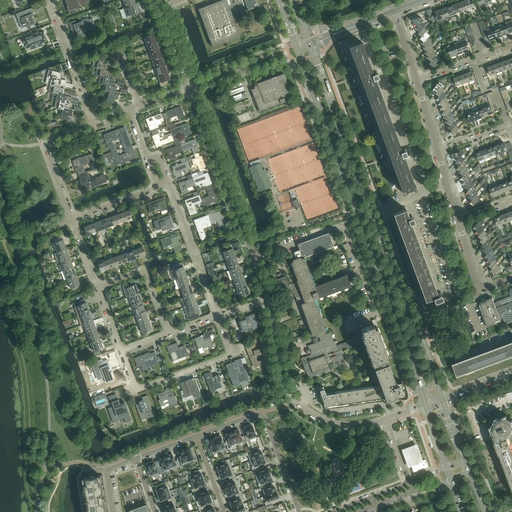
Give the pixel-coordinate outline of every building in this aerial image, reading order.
[(67,0),(71,10),(84,5),(84,6),(91,3),(89,0),(67,0)] [(256,0),(223,0),(199,9),(200,13),(213,47),(240,37),(232,17),(259,7),(256,0)] [(469,12),(468,9),(467,6),(468,5),(466,0),(460,3),(462,8),(461,8),(462,11),(466,10),(467,12),(469,12)] [(472,0),(467,0),(466,0),(468,5),(467,6),(468,9),(472,8),(473,10),(477,9),(475,3),(474,4),(472,0)] [(463,14),(462,11),(461,8),(462,8),(460,3),(454,5),(456,10),(455,10),(456,14),(460,12),(461,15),(463,14)] [(139,13),(136,4),(126,7),(130,17),(139,13)] [(456,14),(455,10),(456,10),(454,5),(448,7),(450,12),(448,13),(450,16),(451,18),(455,17),(457,16),(456,14)] [(451,18),(450,16),(448,13),(450,12),(448,7),(442,9),(443,15),(442,15),(444,18),(448,17),(449,19),(451,18)] [(35,24),(32,14),(35,13),(33,8),(16,14),(18,20),(22,19),(25,27),(35,24)] [(445,21),(444,18),(442,15),(443,15),(442,9),(435,12),(437,17),(436,17),(437,21),(442,19),(443,21),(445,21)] [(415,25),(418,28),(423,23),(425,21),(421,18),(420,17),(413,20),(415,25)] [(75,21),(69,23),(75,39),(78,38),(79,39),(87,36),(85,32),(86,32),(86,31),(96,27),(93,18),(88,19),(88,18),(81,21),(82,22),(76,24),(75,21)] [(427,26),(423,23),(418,28),(417,30),(420,33),(425,28),(427,26)] [(503,37),(509,34),(507,29),(508,29),(507,26),(502,27),(502,25),(500,25),(501,28),(502,31),(501,31),(503,37)] [(497,39),(503,37),(501,31),(502,31),(501,28),(496,29),(495,27),(494,28),(495,30),(496,33),(495,34),(497,39)] [(420,33),(418,35),(422,38),(427,32),(427,33),(429,31),(425,28),(420,33)] [(496,33),(495,30),(490,32),(489,29),(487,30),(488,32),(482,34),(484,37),(488,36),(490,41),(497,39),(495,34),(496,33)] [(23,39),(25,44),(27,48),(27,49),(32,47),(32,46),(41,43),(46,41),(45,37),(45,36),(45,37),(45,36),(43,31),(43,32),(39,33),(39,32),(34,34),(34,35),(33,35),(32,34),(29,35),(29,34),(24,36),(25,38),(23,39)] [(430,35),(427,33),(427,32),(422,38),(420,40),(424,43),(428,37),(429,37),(430,35)] [(144,38),(147,46),(156,42),(154,35),(144,38)] [(424,43),(422,45),(426,48),(430,42),(432,40),(429,37),(428,37),(424,43)] [(459,38),(460,42),(463,48),(462,48),(463,53),(469,51),(468,45),(469,45),(468,42),(463,43),(461,37),(459,38)] [(159,49),(156,42),(147,46),(150,53),(159,49)] [(416,188),(414,183),(413,183),(405,161),(403,157),(407,155),(405,150),(401,152),(375,80),(378,78),(376,74),(373,75),(363,48),(364,47),(362,42),(349,47),(349,48),(350,48),(363,84),(394,166),(403,192),(403,193),(416,188)] [(434,45),(430,42),(426,48),(424,50),(427,53),(432,47),(434,45)] [(457,55),(463,53),(462,48),(463,48),(460,42),(454,44),(455,46),(456,50),(455,50),(457,55)] [(456,50),(455,46),(451,48),(450,45),(448,46),(450,52),(449,52),(451,57),(457,55),(455,50),(456,50)] [(427,53),(425,55),(429,58),(434,52),(436,50),(432,47),(427,53)] [(152,61),(162,57),(159,49),(150,53),(152,61)] [(438,55),(434,52),(429,58),(427,60),(431,62),(431,63),(436,57),(438,55)] [(93,67),(96,68),(101,69),(102,67),(106,68),(106,67),(106,66),(107,66),(107,64),(106,63),(106,61),(107,61),(107,59),(114,61),(115,56),(107,55),(107,56),(96,53),(93,67)] [(165,65),(162,57),(152,61),(155,68),(165,65)] [(431,63),(431,62),(429,64),(433,68),(435,65),(437,66),(439,64),(437,62),(439,60),(436,57),(431,63)] [(500,63),(503,72),(509,69),(506,61),(500,63)] [(500,63),(494,65),(497,74),(503,72),(500,63)] [(158,76),(167,72),(165,65),(155,68),(158,76)] [(491,76),(497,74),(494,65),(488,68),(491,76)] [(110,69),(106,68),(102,67),(101,69),(96,68),(97,68),(95,75),(99,76),(104,77),(105,77),(105,75),(110,76),(111,74),(110,74),(110,71),(109,71),(110,70),(110,69)] [(55,84),(61,85),(61,83),(60,83),(61,81),(60,80),(60,78),(62,73),(49,70),(48,78),(46,84),(50,85),(54,87),(54,86),(55,87),(55,84)] [(170,80),(167,72),(158,76),(161,83),(160,83),(161,87),(168,84),(167,81),(170,80)] [(466,74),(469,82),(474,80),(475,82),(477,81),(474,72),(472,73),(472,72),(466,74)] [(283,74),(257,84),(258,85),(254,87),(255,88),(251,89),(259,111),(289,101),(288,97),(291,96),(283,74)] [(466,74),(460,76),(463,84),(469,82),(466,74)] [(102,84),(107,85),(107,84),(107,85),(108,82),(113,84),(114,82),(113,82),(112,82),(113,79),(112,79),(113,77),(110,76),(105,75),(105,77),(104,77),(99,76),(100,76),(99,83),(102,84)] [(457,87),(463,84),(460,76),(454,78),(457,87)] [(116,84),(113,84),(108,82),(107,85),(107,84),(107,85),(105,92),(109,93),(110,92),(111,90),(116,91),(116,89),(115,89),(116,87),(115,87),(116,84)] [(442,87),(444,85),(440,82),(434,90),(437,93),(442,87)] [(63,86),(61,85),(55,84),(55,87),(54,86),(54,87),(50,85),(48,92),(53,93),(57,94),(58,94),(59,92),(66,94),(75,96),(76,92),(67,90),(67,91),(64,91),(63,91),(64,88),(63,88),(63,86)] [(242,85),(232,87),(235,103),(246,101),(244,90),(243,90),(242,85)] [(437,93),(435,95),(439,98),(444,92),(446,90),(442,87),(437,93)] [(110,92),(109,93),(108,99),(107,98),(106,102),(112,104),(113,100),(114,101),(114,100),(114,98),(118,99),(118,96),(117,96),(118,95),(118,94),(120,95),(118,94),(119,92),(116,91),(111,90),(110,92)] [(61,100),(67,101),(67,99),(66,99),(67,96),(66,96),(66,94),(59,92),(58,94),(57,94),(53,93),(51,100),(56,101),(55,101),(56,101),(60,102),(61,102),(61,100)] [(447,95),(444,92),(439,98),(437,100),(441,102),(441,103),(446,97),(447,95)] [(441,103),(441,102),(439,104),(442,107),(443,107),(447,102),(448,102),(449,100),(446,97),(441,103)] [(60,102),(56,101),(54,107),(58,109),(63,110),(63,109),(64,110),(64,107),(69,108),(70,106),(70,107),(69,106),(70,104),(68,104),(69,101),(67,101),(61,100),(61,102),(60,102)] [(451,105),(448,102),(447,102),(443,107),(442,107),(441,109),(444,112),(449,106),(449,107),(451,105)] [(444,112),(442,114),(446,117),(451,111),(451,112),(453,110),(449,107),(449,106),(444,112)] [(493,110),(492,108),(491,106),(485,108),(488,116),(494,114),(493,110)] [(63,109),(63,110),(61,116),(60,116),(59,119),(66,121),(67,118),(68,115),(71,116),(72,114),(73,114),(73,112),(69,111),(69,108),(64,107),(64,110),(63,109)] [(164,114),(166,120),(168,126),(172,125),(169,119),(177,116),(179,120),(185,118),(181,107),(166,112),(166,113),(164,114)] [(482,118),(488,116),(485,108),(479,110),(482,118)] [(476,120),(482,118),(479,110),(473,112),(476,120)] [(455,114),(451,112),(451,111),(446,117),(444,119),(448,122),(453,116),(455,114)] [(470,122),(476,120),(473,112),(467,114),(470,122)] [(157,128),(156,128),(155,124),(166,120),(164,114),(161,115),(161,114),(146,119),(150,131),(151,130),(151,132),(157,130),(157,128)] [(448,122),(446,124),(449,127),(450,127),(455,121),(457,119),(453,116),(448,122)] [(458,124),(455,121),(450,127),(449,127),(448,129),(451,132),(456,126),(457,126),(458,124)] [(175,124),(172,125),(168,126),(171,134),(172,137),(183,133),(185,137),(191,134),(187,123),(176,127),(175,124)] [(461,134),(458,131),(460,129),(457,126),(456,126),(451,132),(450,134),(453,137),(454,136),(456,137),(461,135),(462,135),(462,134),(461,134)] [(124,149),(132,146),(125,128),(118,130),(104,135),(105,139),(106,139),(107,143),(109,149),(110,148),(110,149),(114,148),(115,150),(117,150),(116,146),(114,146),(112,141),(120,138),(124,149)] [(158,134),(157,130),(151,132),(153,136),(152,136),(156,147),(174,141),(172,137),(171,134),(160,138),(158,134)] [(184,139),(179,141),(183,152),(192,149),(194,153),(200,150),(196,139),(186,143),(184,139)] [(183,152),(179,141),(174,143),(176,146),(166,150),(170,161),(176,159),(175,155),(183,152)] [(506,147),(505,144),(505,143),(499,145),(502,153),(507,151),(508,151),(507,150),(506,147)] [(502,153),(499,145),(493,147),(496,155),(502,153)] [(132,146),(124,149),(126,153),(119,156),(117,150),(115,150),(115,151),(111,153),(112,154),(111,154),(112,159),(113,159),(115,165),(121,163),(127,161),(130,160),(128,153),(134,151),(132,146)] [(496,155),(493,147),(487,149),(490,157),(496,155)] [(490,157),(487,149),(482,151),(485,159),(490,157)] [(457,153),(456,153),(452,155),(454,159),(457,162),(462,156),(462,157),(464,155),(460,151),(458,154),(458,153),(457,153)] [(485,159),(482,151),(476,153),(479,161),(485,159)] [(191,156),(186,158),(190,169),(198,165),(201,171),(205,170),(205,168),(206,167),(202,156),(199,157),(198,153),(194,155),(196,158),(192,159),(191,156)] [(93,170),(97,168),(92,154),(89,155),(73,161),(77,173),(78,172),(79,175),(86,172),(85,172),(83,165),(90,163),(93,170)] [(466,160),(462,157),(462,156),(457,162),(455,164),(459,167),(464,161),(466,160)] [(181,172),(190,169),(186,158),(180,160),(182,163),(172,167),(176,178),(182,176),(181,172)] [(459,167),(457,169),(461,172),(466,166),(468,164),(464,161),(459,167)] [(262,164),(250,168),(255,181),(255,180),(259,191),(272,187),(268,176),(267,176),(264,170),(265,170),(264,169),(262,164)] [(469,169),(466,166),(461,172),(459,174),(463,177),(468,171),(469,169)] [(104,174),(100,176),(90,180),(87,171),(85,172),(86,172),(79,175),(80,179),(79,179),(84,190),(102,184),(107,182),(104,174)] [(463,177),(461,179),(464,182),(465,182),(469,176),(470,176),(471,174),(468,171),(463,177)] [(197,173),(192,175),(196,186),(205,182),(206,186),(206,187),(206,188),(212,186),(211,184),(212,184),(208,173),(198,176),(197,173)] [(196,186),(192,175),(187,176),(188,180),(178,184),(183,195),(189,193),(187,189),(196,186)] [(473,179),(470,176),(469,176),(465,182),(464,182),(463,184),(466,186),(466,187),(471,181),(473,179)] [(466,187),(466,186),(464,188),(468,191),(468,192),(473,186),(475,184),(471,181),(466,187)] [(501,185),(504,192),(510,190),(507,183),(501,185)] [(495,187),(498,194),(504,192),(501,185),(495,187)] [(207,192),(208,192),(209,196),(201,199),(202,202),(204,206),(218,201),(214,189),(213,190),(212,186),(206,188),(207,192)] [(477,189),(473,186),(468,192),(468,191),(466,193),(470,196),(475,191),(477,189)] [(498,194),(495,187),(489,189),(492,197),(498,194)] [(201,199),(198,191),(193,193),(194,197),(185,200),(190,215),(196,213),(193,206),(202,202),(201,199)] [(468,198),(472,201),(477,195),(477,196),(479,194),(475,191),(470,196),(468,198)] [(480,198),(477,196),(477,195),(472,201),(470,203),(474,206),(476,204),(477,205),(482,203),(480,198)] [(163,198),(147,204),(150,213),(155,211),(155,212),(160,210),(161,212),(162,215),(168,213),(167,210),(163,198)] [(300,206),(297,199),(291,200),(294,208),(300,206)] [(408,218),(407,214),(405,210),(406,209),(393,213),(393,214),(394,214),(426,299),(425,300),(433,298),(434,302),(442,299),(440,294),(437,295),(410,223),(414,222),(412,217),(408,218)] [(120,214),(124,224),(126,223),(125,221),(132,219),(129,210),(120,214)] [(211,224),(217,222),(221,232),(229,229),(222,210),(214,213),(208,216),(211,224)] [(507,213),(501,215),(504,224),(510,222),(507,213)] [(124,224),(120,214),(111,217),(114,227),(117,226),(116,225),(123,222),(123,224),(124,224)] [(169,215),(153,221),(157,230),(161,229),(160,226),(165,224),(167,230),(174,227),(169,215)] [(211,224),(208,216),(208,215),(194,220),(201,239),(206,237),(201,224),(206,222),(208,227),(212,226),(211,224)] [(498,226),(504,224),(501,215),(495,218),(498,226)] [(114,227),(111,217),(102,220),(106,230),(108,229),(107,228),(114,226),(114,227)] [(106,230),(102,220),(93,224),(97,233),(99,233),(98,231),(105,229),(105,230),(106,230)] [(482,225),(484,223),(480,220),(474,228),(477,231),(482,225)] [(97,233),(93,224),(84,227),(87,237),(90,236),(89,235),(96,232),(96,234),(97,233)] [(477,231),(476,233),(479,236),(484,230),(486,228),(482,225),(477,231)] [(488,233),(484,230),(479,236),(477,238),(481,240),(481,241),(486,235),(488,233)] [(301,305),(313,337),(316,335),(317,337),(319,336),(321,341),(308,346),(309,350),(306,349),(306,353),(311,353),(311,355),(301,359),(303,364),(304,363),(309,376),(325,371),(325,372),(330,370),(328,363),(343,358),(343,359),(344,358),(340,350),(364,341),(373,365),(380,362),(379,359),(382,358),(383,360),(385,359),(387,359),(386,356),(388,355),(377,327),(374,328),(373,325),(361,329),(363,335),(362,336),(336,346),(334,341),(334,342),(330,332),(325,334),(324,332),(326,331),(315,301),(352,287),(347,275),(315,286),(305,258),(303,259),(303,258),(334,247),(329,233),(298,244),(300,250),(294,252),(296,259),(292,260),(293,262),(291,263),(298,280),(297,281),(302,295),(299,296),(292,284),(289,285),(287,276),(275,280),(281,292),(290,289),(290,288),(291,288),(296,297),(298,305),(301,305)] [(176,234),(160,240),(163,248),(168,247),(168,246),(173,244),(174,248),(173,248),(175,253),(182,250),(176,234)] [(481,241),(481,240),(479,242),(483,245),(488,240),(490,238),(486,235),(481,241)] [(54,243),(54,244),(53,244),(55,250),(56,250),(57,253),(67,249),(63,240),(54,243)] [(491,243),(488,240),(483,245),(481,247),(485,250),(490,245),(491,243)] [(485,250),(483,252),(486,255),(491,249),(492,250),(493,248),(490,245),(485,250)] [(133,249),(137,259),(146,256),(142,246),(140,246),(140,248),(134,250),(133,249)] [(70,258),(67,249),(57,253),(61,262),(70,258)] [(128,262),(137,259),(133,249),(131,250),(131,251),(125,254),(124,252),(128,262)] [(227,261),(236,258),(233,249),(223,252),(227,261)] [(495,253),(492,250),(491,249),(486,255),(485,257),(488,260),(493,254),(493,255),(495,253)] [(115,256),(119,265),(128,262),(124,252),(122,253),(122,255),(116,257),(115,255),(115,256)] [(488,260),(486,262),(490,265),(495,259),(497,257),(493,255),(493,254),(488,260)] [(110,269),(119,265),(115,256),(113,256),(113,258),(107,260),(106,259),(110,269)] [(73,267),(70,258),(61,262),(64,270),(73,267)] [(227,261),(230,270),(239,267),(236,258),(227,261)] [(110,269),(106,259),(104,260),(104,261),(98,264),(101,272),(110,269)] [(499,262),(495,259),(490,265),(488,267),(492,270),(497,264),(499,262)] [(492,270),(490,272),(494,275),(496,273),(497,274),(502,272),(500,267),(497,264),(492,270)] [(77,276),(73,267),(64,270),(67,280),(77,276)] [(177,279),(187,276),(183,267),(174,270),(177,279)] [(243,276),(239,267),(230,270),(233,279),(243,276)] [(80,285),(77,276),(67,280),(71,289),(80,285)] [(187,276),(177,279),(181,288),(190,285),(187,276)] [(246,285),(243,276),(233,279),(237,288),(246,285)] [(127,298),(129,297),(139,294),(135,285),(133,286),(132,283),(122,286),(127,298)] [(193,294),(190,285),(181,288),(184,297),(193,294)] [(246,285),(237,288),(236,289),(238,295),(239,294),(240,297),(249,294),(246,285)] [(492,298),(485,300),(478,303),(487,327),(501,322),(500,320),(503,319),(505,325),(511,322),(511,291),(511,292),(511,293),(511,296),(497,301),(497,303),(494,304),(492,298)] [(139,294),(129,297),(130,302),(131,302),(133,306),(142,303),(139,294)] [(193,294),(184,297),(182,298),(185,307),(188,306),(197,303),(193,294)] [(77,306),(77,307),(79,313),(79,312),(81,315),(90,312),(86,303),(77,306)] [(142,303),(133,306),(132,306),(134,311),(135,311),(136,315),(146,312),(142,303)] [(197,303),(188,306),(191,316),(200,312),(197,303)] [(93,321),(90,312),(81,315),(78,316),(81,325),(84,324),(93,321)] [(149,321),(146,312),(136,315),(135,316),(137,320),(138,320),(140,324),(149,321)] [(246,319),(239,322),(242,331),(249,328),(250,331),(259,328),(257,324),(256,321),(257,320),(254,315),(246,318),(246,319)] [(87,333),(96,330),(93,321),(84,324),(87,333)] [(152,330),(149,321),(140,324),(143,333),(152,330)] [(100,339),(96,330),(87,333),(90,342),(100,339)] [(201,336),(195,338),(195,339),(196,342),(198,349),(203,347),(202,346),(207,344),(209,349),(214,347),(211,339),(210,336),(214,335),(212,330),(204,333),(205,336),(203,336),(202,335),(201,336)] [(100,339),(90,342),(94,351),(103,348),(100,339)] [(254,348),(252,342),(245,344),(248,355),(253,353),(251,349),(254,348)] [(511,342),(453,365),(457,376),(511,356),(511,342)] [(170,353),(171,357),(172,359),(171,359),(172,360),(173,363),(174,363),(173,361),(178,359),(179,359),(182,358),(181,357),(185,355),(186,357),(189,356),(185,345),(185,346),(182,347),(182,349),(182,348),(181,349),(179,350),(177,343),(169,346),(172,353),(170,353)] [(258,366),(258,367),(263,365),(264,364),(263,361),(268,359),(263,347),(253,351),(255,355),(250,357),(253,366),(256,365),(256,367),(258,366)] [(143,355),(135,358),(136,362),(140,360),(141,360),(142,365),(141,365),(143,369),(150,367),(149,363),(157,360),(158,361),(155,352),(145,356),(146,357),(144,358),(143,355)] [(231,376),(233,375),(236,374),(239,383),(248,379),(241,358),(235,361),(235,360),(234,360),(235,362),(227,365),(231,376)] [(320,392),(319,392),(323,405),(327,404),(328,407),(382,399),(381,397),(384,396),(385,398),(387,402),(399,398),(398,395),(399,395),(400,394),(400,393),(401,393),(401,392),(400,391),(399,388),(402,386),(401,381),(395,382),(389,364),(387,365),(385,359),(383,360),(382,358),(379,359),(380,362),(373,365),(380,385),(325,393),(323,386),(319,388),(320,392)] [(108,365),(107,361),(106,360),(99,363),(100,368),(95,370),(96,370),(97,371),(97,373),(99,374),(101,374),(103,374),(106,382),(113,380),(112,375),(113,374),(112,372),(111,372),(108,365)] [(211,372),(204,374),(211,391),(222,387),(220,381),(222,381),(219,374),(215,376),(215,377),(213,377),(211,372)] [(194,378),(180,383),(186,397),(185,396),(194,393),(196,398),(201,396),(194,379),(195,378),(194,378)] [(162,392),(158,394),(161,400),(159,401),(159,400),(158,401),(161,407),(165,406),(165,405),(169,403),(170,408),(178,405),(171,387),(166,389),(167,390),(164,391),(165,392),(162,393),(162,392)] [(511,391),(500,396),(502,400),(511,396),(511,391)] [(114,406),(108,409),(112,421),(113,421),(112,420),(116,419),(118,418),(117,414),(116,412),(121,410),(125,419),(124,419),(125,423),(131,421),(125,403),(119,405),(119,406),(117,407),(115,402),(118,401),(116,395),(116,394),(108,397),(110,403),(112,402),(114,406)] [(143,400),(139,402),(138,402),(139,403),(136,405),(142,422),(141,419),(146,417),(147,419),(156,416),(154,410),(152,411),(147,396),(147,395),(142,397),(142,398),(143,400)] [(511,436),(508,438),(510,434),(511,434),(511,420),(507,418),(506,416),(503,417),(497,419),(496,418),(494,421),(492,426),(490,427),(491,430),(491,431),(492,434),(492,433),(493,436),(493,437),(496,443),(493,443),(497,453),(499,452),(511,487),(511,436)] [(251,425),(251,424),(247,426),(248,427),(245,428),(248,435),(245,436),(247,443),(250,441),(250,440),(256,438),(252,425),(251,425)] [(246,442),(244,436),(241,437),(238,429),(234,431),(235,431),(232,432),(237,445),(243,443),(246,442)] [(237,445),(232,432),(230,433),(230,432),(226,434),(228,438),(228,440),(225,441),(228,449),(231,448),(231,447),(237,445)] [(228,449),(225,441),(226,442),(223,444),(223,443),(222,440),(220,437),(219,437),(219,436),(215,438),(216,438),(215,439),(215,438),(219,451),(225,449),(225,450),(228,449)] [(219,451),(215,438),(209,441),(211,448),(208,449),(211,455),(214,454),(214,453),(219,451)] [(418,445),(403,450),(410,468),(425,462),(418,445)] [(194,461),(198,460),(195,452),(192,453),(189,448),(184,450),(188,463),(194,461)] [(188,463),(184,450),(183,450),(184,450),(183,450),(182,450),(179,451),(179,452),(178,452),(179,456),(180,458),(177,459),(180,467),(183,466),(183,465),(188,463)] [(253,450),(246,453),(247,456),(248,455),(250,461),(263,457),(262,456),(263,455),(262,452),(261,452),(261,451),(257,452),(254,453),(253,450)] [(180,467),(177,459),(177,460),(175,462),(174,461),(175,461),(173,458),(172,454),(168,455),(168,456),(166,457),(171,469),(177,467),(177,468),(180,467)] [(171,469),(166,457),(164,458),(163,457),(160,458),(163,466),(160,467),(162,473),(165,472),(165,471),(171,469)] [(263,457),(250,461),(252,467),(253,470),(259,468),(258,465),(261,464),(265,462),(264,461),(265,461),(264,457),(263,458),(263,457)] [(217,468),(217,469),(218,472),(219,472),(219,473),(232,468),(230,462),(229,459),(223,461),(224,464),(217,467),(217,468)] [(425,460),(423,461),(411,465),(414,472),(428,467),(425,460)] [(155,465),(153,461),(151,462),(150,461),(147,463),(147,464),(152,477),(158,474),(158,475),(162,474),(159,468),(156,469),(156,468),(155,465)] [(219,474),(220,478),(221,477),(221,479),(228,476),(229,479),(236,477),(235,474),(234,474),(232,468),(219,473),(219,474)] [(259,468),(253,470),(254,473),(255,473),(257,479),(270,474),(267,468),(260,471),(259,468)] [(192,473),(186,475),(187,478),(189,477),(191,483),(203,479),(201,473),(197,474),(194,475),(193,473),(192,473)] [(270,474),(257,479),(259,485),(258,485),(259,488),(265,486),(264,483),(265,483),(268,482),(268,481),(271,480),(271,479),(272,478),(270,475),(269,474),(270,474)] [(88,477),(82,478),(83,486),(83,489),(82,489),(85,511),(106,511),(106,507),(105,506),(105,505),(107,505),(106,499),(107,499),(106,499),(106,496),(105,491),(103,491),(103,489),(102,483),(103,483),(102,483),(101,475),(94,477),(94,476),(90,476),(91,477),(88,477)] [(230,482),(223,485),(225,491),(238,486),(236,480),(237,480),(236,477),(229,479),(230,482)] [(203,479),(191,483),(193,489),(191,490),(193,493),(199,490),(198,487),(201,486),(205,485),(203,479)] [(156,491),(157,495),(158,494),(158,495),(170,491),(167,485),(169,485),(168,481),(162,484),(163,487),(160,488),(156,489),(156,491)] [(226,491),(225,492),(226,495),(227,495),(228,496),(235,494),(234,494),(235,494),(236,497),(242,494),(241,491),(240,492),(238,486),(225,491),(226,491)] [(265,486),(259,488),(260,491),(262,490),(264,496),(276,492),(276,491),(275,487),(274,487),(274,486),(270,487),(267,488),(267,489),(265,486)] [(199,490),(193,493),(194,496),(196,495),(198,501),(210,496),(207,490),(200,493),(199,490)] [(158,496),(158,497),(159,500),(160,500),(160,501),(164,500),(167,499),(168,501),(175,499),(174,496),(172,497),(170,491),(158,495),(158,496)] [(276,492),(264,496),(267,502),(265,503),(266,506),(272,503),(271,500),(278,498),(276,492)] [(230,504),(231,507),(232,507),(232,508),(244,504),(241,498),(243,497),(242,494),(236,497),(237,500),(234,501),(230,502),(230,504)] [(210,496),(198,501),(200,506),(198,507),(199,510),(206,508),(204,505),(205,505),(208,504),(212,502),(211,501),(212,501),(211,497),(210,497),(209,497),(210,497),(210,496)] [(170,504),(162,507),(163,511),(167,511),(176,509),(174,503),(176,502),(175,499),(168,501),(170,504)] [(149,511),(146,502),(128,508),(129,511),(149,511)]
